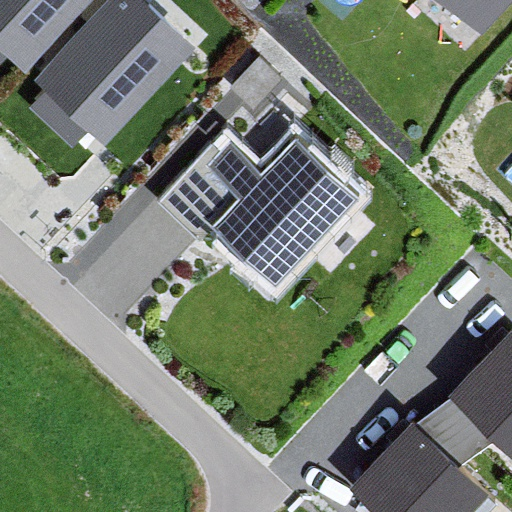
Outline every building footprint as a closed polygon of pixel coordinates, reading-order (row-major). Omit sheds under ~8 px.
[(0,0),(0,35),(24,57),(77,0),(0,0)] [(196,33),(160,0),(95,0),(35,65),(105,130),(196,33)] [(482,0),(441,0),(463,20),(482,0)] [(207,138),(157,193),(205,236),(220,219),(286,278),(368,187),(306,132),(273,167),(238,136),(223,152),(207,138)] [(511,336),(467,387),(511,427),(511,336)] [(481,511),(506,485),(428,414),(365,483),(397,511),(481,511)]
